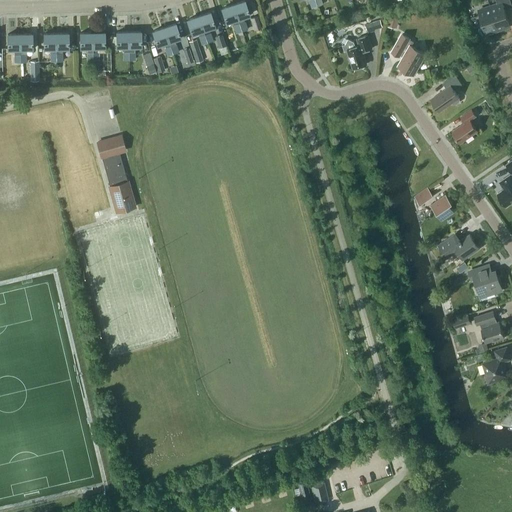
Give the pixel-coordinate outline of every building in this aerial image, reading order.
[(244,0),(233,4),(238,18),(239,23),(244,21),(243,16),(249,14),(244,0)] [(496,0),(497,4),(490,6),(498,30),(510,26),(504,8),(511,6),(509,0),(496,0)] [(233,4),(221,8),(226,22),(232,20),(238,18),(233,4)] [(498,30),(490,6),(478,10),(486,34),(498,30)] [(210,12),(198,15),(205,34),(210,33),(208,28),(215,26),(210,12)] [(198,15),(187,19),(192,33),(198,31),(199,36),(205,34),(198,15)] [(251,18),(255,30),(261,28),(257,16),(251,18)] [(397,25),(398,17),(389,16),(388,23),(397,25)] [(380,19),(372,22),(374,28),(382,26),(380,19)] [(175,23),(164,27),(170,46),(175,44),(174,39),(180,37),(175,23)] [(164,27),(152,31),(157,45),(163,43),(165,47),(170,46),(164,27)] [(128,31),(116,31),(117,46),(123,46),(123,51),(129,51),(128,31)] [(141,31),(128,31),(129,51),(134,51),(134,46),(141,46),(141,31)] [(68,32),(56,33),(56,53),(62,53),(62,48),(68,47),(68,32)] [(92,32),(80,32),(80,47),(87,47),(87,52),(93,52),(92,32)] [(104,32),(92,32),(93,52),(98,52),(98,47),(105,47),(104,32)] [(32,33),(20,34),(20,53),(25,53),(25,48),(32,48),(32,33)] [(56,33),(44,33),(44,48),(51,48),(51,53),(56,53),(56,33)] [(20,34),(7,34),(8,49),(14,48),(15,54),(20,53),(20,34)] [(222,34),(215,36),(219,48),(226,45),(222,34)] [(398,66),(413,74),(425,53),(411,45),(413,41),(408,39),(409,38),(402,34),(392,52),(399,56),(399,54),(404,57),(398,66)] [(344,51),(347,50),(353,68),(366,64),(362,51),(372,48),(368,35),(357,38),(359,45),(355,46),(354,41),(348,39),(345,44),(342,45),(344,51)] [(201,53),(194,56),(196,62),(203,60),(201,53)] [(157,72),(165,69),(161,56),(153,58),(157,72)] [(30,61),(30,80),(39,80),(39,61),(30,61)] [(468,61),(460,66),(463,70),(471,64),(468,61)] [(146,65),(149,73),(156,71),(153,63),(146,65)] [(474,73),(478,70),(473,63),(469,66),(474,73)] [(455,74),(443,83),(446,88),(431,99),(439,111),(459,97),(454,89),(461,84),(455,74)] [(452,131),(460,142),(477,130),(470,120),(476,116),(471,109),(461,116),(465,122),(452,131)] [(125,149),(121,135),(97,142),(109,186),(117,212),(135,207),(127,181),(119,151),(125,149)] [(511,201),(511,176),(510,174),(499,181),(502,185),(504,188),(497,193),(506,206),(511,201)] [(427,187),(414,196),(420,204),(433,195),(427,187)] [(437,213),(436,213),(441,220),(454,211),(449,205),(452,202),(446,193),(431,204),(437,213)] [(438,245),(447,258),(457,251),(463,259),(479,248),(470,234),(458,242),(453,234),(438,245)] [(494,292),(501,289),(497,277),(495,277),(493,272),(488,273),(485,266),(469,271),(472,279),(475,278),(479,291),(485,289),(488,298),(495,295),(494,292)] [(458,276),(452,280),(456,284),(461,280),(458,276)] [(493,341),(504,337),(499,321),(497,322),(493,311),(474,317),(476,325),(480,323),(481,329),(485,342),(486,341),(492,339),(493,341)] [(453,319),(455,328),(471,323),(468,314),(453,319)] [(480,352),(489,349),(486,341),(485,342),(478,344),(480,352)] [(507,347),(495,350),(497,358),(483,363),(486,373),(485,374),(488,383),(498,380),(497,379),(508,376),(503,361),(511,358),(507,347)] [(323,474),(310,477),(317,501),(329,498),(323,474)] [(298,483),(303,505),(311,503),(306,481),(298,483)]
